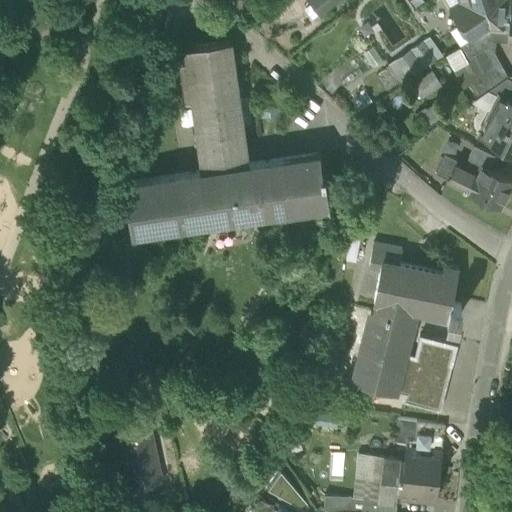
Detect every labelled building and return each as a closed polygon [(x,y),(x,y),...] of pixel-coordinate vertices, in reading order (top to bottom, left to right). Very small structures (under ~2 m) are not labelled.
[(341,0),(309,0),(308,1),(320,18),(342,1),(341,0)] [(445,0),(451,8),(464,0),(445,0)] [(464,0),(451,8),(461,23),(471,39),(490,27),(509,28),(511,28),(511,13),(502,12),(502,8),(504,9),(504,0),(464,0)] [(163,50),(158,14),(145,16),(150,52),(163,50)] [(374,15),(362,19),(366,34),(379,30),(374,15)] [(460,46),(471,39),(461,23),(450,30),(460,46)] [(490,38),(508,40),(509,28),(490,27),(471,39),(460,46),(478,74),(468,81),(470,83),(478,96),(486,90),(506,76),(489,46),(490,38)] [(430,36),(423,41),(435,61),(443,55),(430,36)] [(126,181),(132,229),(277,209),(277,213),(330,206),(325,171),(322,171),(319,152),(249,162),(232,41),(185,47),(203,170),(126,181)] [(423,41),(410,49),(423,69),(435,61),(423,41)] [(382,61),(373,46),(362,53),(372,68),(382,61)] [(478,74),(460,46),(446,56),(463,88),(470,83),(468,81),(478,74)] [(408,78),(423,69),(410,49),(395,59),(408,78)] [(408,78),(395,59),(388,64),(401,83),(408,78)] [(432,70),(411,83),(421,99),(442,85),(432,70)] [(499,95),(511,101),(511,80),(506,76),(486,90),(498,96),(499,95)] [(486,90),(478,96),(472,100),(492,109),(498,96),(486,90)] [(480,135),(511,149),(511,101),(499,95),(498,96),(492,109),(487,119),(492,121),(486,134),(481,132),(480,135)] [(440,99),(415,115),(425,129),(449,113),(440,99)] [(487,119),(481,132),(486,134),(492,121),(487,119)] [(481,164),(490,168),(496,156),(474,145),(468,157),(470,159),(481,164)] [(435,174),(447,179),(454,164),(456,159),(445,154),(435,174)] [(470,159),(465,169),(476,175),(481,164),(470,159)] [(490,168),(481,164),(476,175),(465,169),(454,164),(447,179),(469,190),(468,191),(498,205),(511,179),(490,168)] [(361,239),(351,237),(346,258),(356,261),(361,239)] [(369,265),(380,268),(381,260),(399,263),(402,248),(373,242),(369,265)] [(447,317),(458,319),(461,303),(450,302),(457,269),(443,266),(442,272),(399,263),(381,260),(380,268),(374,299),(378,300),(417,307),(447,314),(447,317)] [(352,380),(395,392),(406,351),(417,307),(378,300),(368,338),(363,336),(352,380)] [(304,319),(296,333),(306,339),(314,325),(304,319)] [(419,334),(414,354),(404,394),(403,400),(440,409),(456,344),(419,334)] [(414,354),(406,351),(395,392),(404,394),(414,354)] [(128,370),(105,362),(100,377),(123,385),(128,370)] [(114,409),(130,487),(162,480),(145,403),(114,409)] [(414,438),(416,420),(396,417),(394,440),(405,441),(405,437),(414,438)] [(413,445),(441,448),(444,423),(416,420),(414,438),(413,445)] [(414,438),(405,437),(405,441),(404,444),(413,445),(414,438)] [(404,444),(403,456),(434,460),(436,449),(441,450),(441,448),(413,445),(404,444)] [(367,479),(370,453),(357,451),(353,497),(362,498),(374,499),(376,484),(379,484),(379,480),(367,479)] [(367,479),(379,480),(397,482),(400,456),(370,453),(367,479)] [(439,460),(434,460),(403,456),(400,456),(397,482),(396,495),(435,499),(439,460)] [(308,507),(279,468),(266,488),(302,511),(308,507)] [(396,495),(397,482),(379,480),(379,484),(376,484),(374,499),(395,501),(396,495)] [(323,507),(360,511),(362,498),(353,497),(324,494),(323,507)] [(362,498),(360,511),(364,511),(393,511),(395,501),(374,499),(362,498)]
